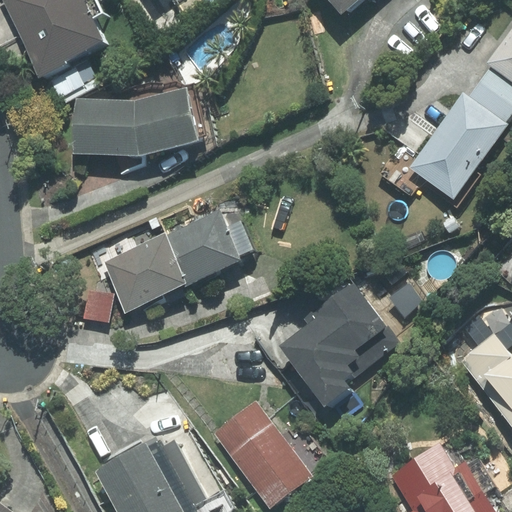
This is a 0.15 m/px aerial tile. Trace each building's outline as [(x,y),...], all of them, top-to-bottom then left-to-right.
[(90,0),(6,0),(51,85),(117,51),(90,0)] [(333,0),(354,23),(380,0),(333,0)] [(511,39),(472,100),(511,125),(511,39)] [(423,154),(413,170),(463,202),(511,125),(472,100),(462,93),(448,115),(423,154)] [(84,100),(79,156),(150,163),(213,150),(203,97),(145,106),(84,100)] [(129,318),(251,261),(226,207),(104,263),(129,318)] [(401,256),(382,269),(396,290),(415,277),(401,256)] [(367,354),(397,332),(363,285),(320,316),(325,323),(290,349),(334,410),(362,390),(355,381),(363,376),(359,370),(371,360),(367,354)] [(511,351),(497,334),(463,362),(511,421),(511,351)] [(257,406),(220,437),(279,506),(316,474),(257,406)] [(175,447),(171,439),(105,472),(115,493),(103,499),(109,511),(207,511),(205,507),(226,496),(196,436),(175,447)] [(464,470),(447,445),(387,483),(405,511),(504,511),(474,464),(464,470)] [(16,511),(0,500),(0,511),(16,511)]
